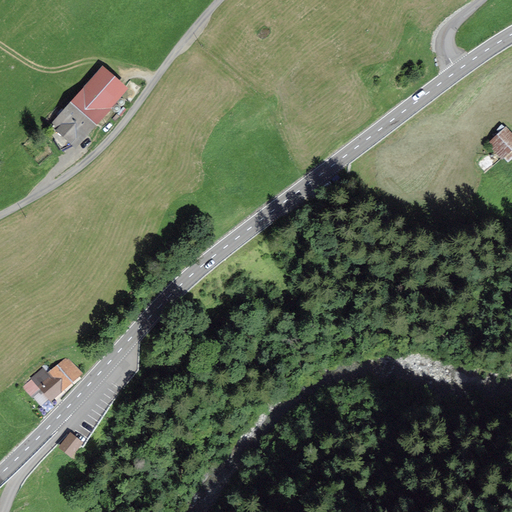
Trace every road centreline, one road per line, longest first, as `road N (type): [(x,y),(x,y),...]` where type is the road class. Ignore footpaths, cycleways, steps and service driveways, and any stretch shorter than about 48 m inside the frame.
road 1 (primary): [(457,71),(194,271),(58,415)]
road 2 (residential): [(0,216),(103,147),(220,0)]
